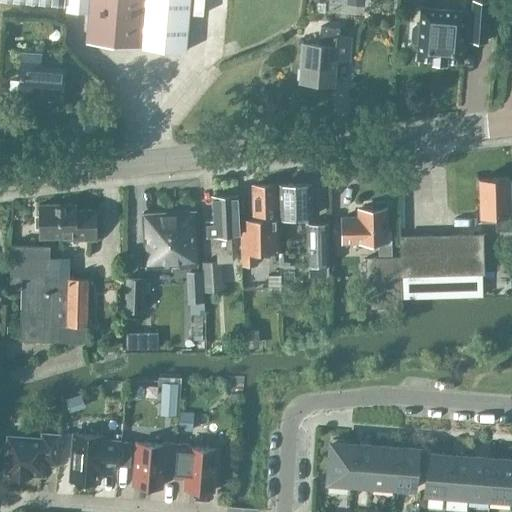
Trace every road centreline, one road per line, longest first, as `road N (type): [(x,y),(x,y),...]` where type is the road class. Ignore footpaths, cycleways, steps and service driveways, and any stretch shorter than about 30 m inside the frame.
road 1 (tertiary): [(0,197),(511,126)]
road 2 (residential): [(285,511),(296,420),(322,400),(511,408)]
